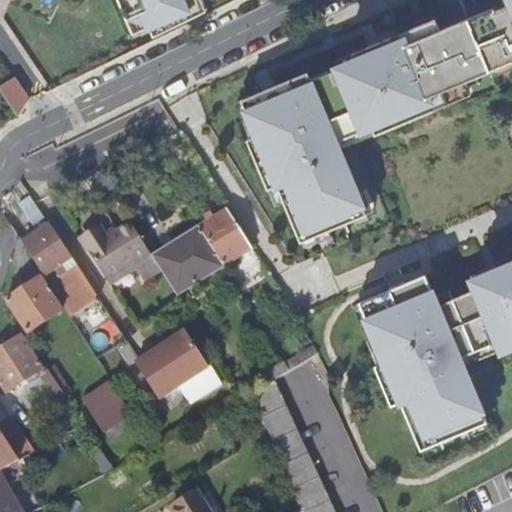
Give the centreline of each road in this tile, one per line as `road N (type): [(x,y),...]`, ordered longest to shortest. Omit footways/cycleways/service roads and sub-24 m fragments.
road 1 (residential): [(2,168),(25,137),(308,0)]
road 2 (residential): [(2,168),(39,169),(162,111)]
